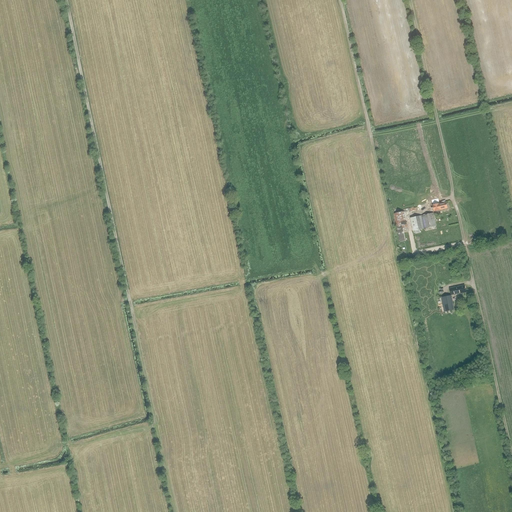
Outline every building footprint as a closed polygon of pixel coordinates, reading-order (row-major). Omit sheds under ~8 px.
[(434,212),(447,209),(446,202),(432,205),(433,207),(431,208),(432,210),(433,210),(434,212)] [(404,211),(394,214),(400,242),(406,241),(403,229),(408,228),(404,211)] [(410,218),(413,231),(436,226),(433,213),(410,218)] [(450,289),(450,293),(451,295),(454,294),(454,295),(460,293),(460,292),(465,291),(464,286),(453,288),(450,289)] [(454,310),(451,295),(441,297),(444,312),(454,310)]
